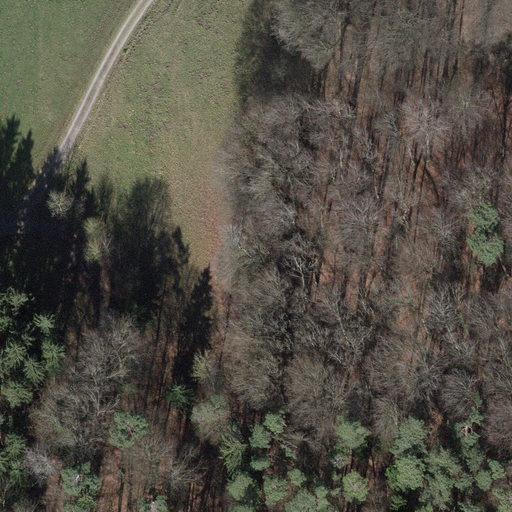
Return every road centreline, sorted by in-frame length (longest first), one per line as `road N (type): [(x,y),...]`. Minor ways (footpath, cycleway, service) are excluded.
road 1 (track): [(42,511),(38,463),(92,361),(102,315),(87,267),(62,236),(20,211)]
road 2 (track): [(0,227),(45,180),(115,45),(148,0)]
